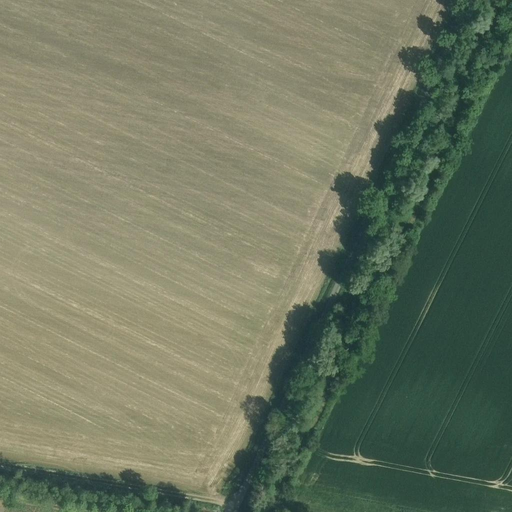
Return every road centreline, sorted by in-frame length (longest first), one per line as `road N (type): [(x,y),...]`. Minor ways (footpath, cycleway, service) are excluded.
road 1 (track): [(235,511),(472,0)]
road 2 (track): [(239,504),(0,463)]
